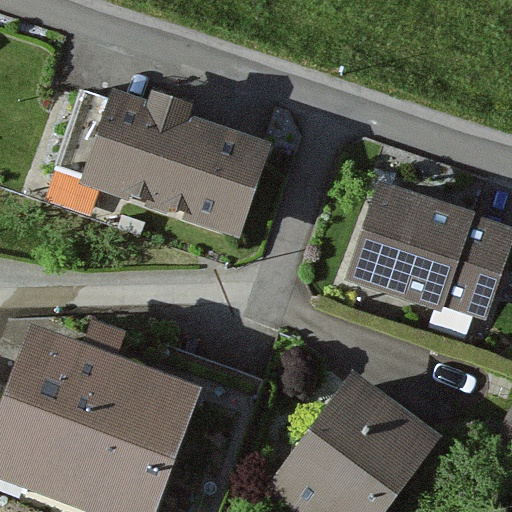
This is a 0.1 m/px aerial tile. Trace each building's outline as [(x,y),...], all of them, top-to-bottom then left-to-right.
[(280,154),(122,101),(86,209),(244,261),(280,154)] [(511,284),(511,226),(382,184),(348,289),(495,337),(511,284)] [(180,511),(220,404),(41,339),(0,449),(0,507),(13,511),(180,511)] [(385,511),(441,436),(353,372),(264,493),(290,511),(385,511)] [(511,406),(502,428),(511,433),(511,406)]
